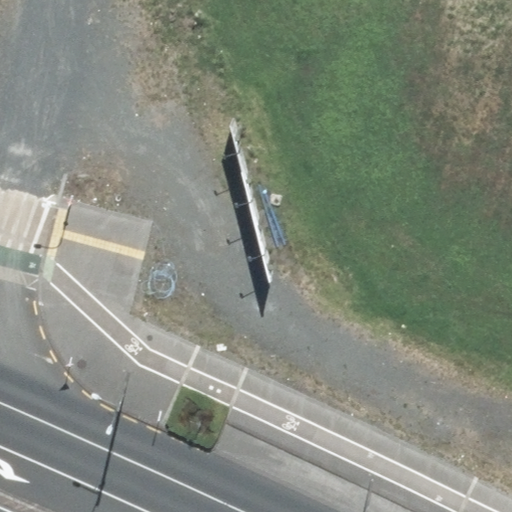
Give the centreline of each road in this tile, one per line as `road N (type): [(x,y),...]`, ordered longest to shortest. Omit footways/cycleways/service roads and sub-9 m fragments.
road 1 (secondary): [(0,414),(220,511)]
road 2 (residential): [(0,200),(69,0)]
